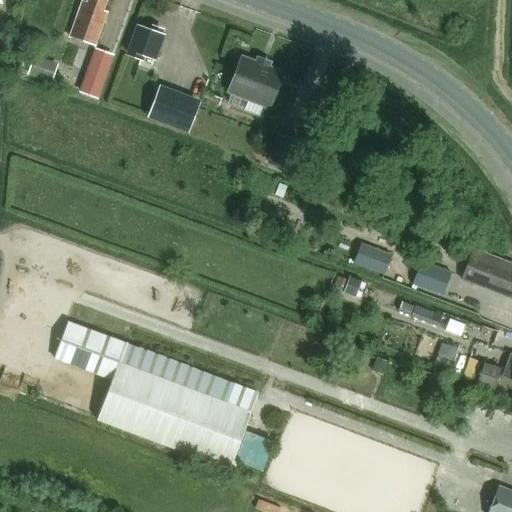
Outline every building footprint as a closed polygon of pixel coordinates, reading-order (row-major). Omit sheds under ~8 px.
[(95,44),(106,13),(100,11),(103,0),(88,0),(87,3),(83,1),(71,35),(95,44)] [(135,27),(126,53),(139,58),(140,53),(151,57),(156,59),(164,37),(159,35),(135,27)] [(44,81),(50,62),(42,59),(34,57),(28,76),(44,81)] [(244,60),(231,94),(264,107),(265,105),(277,73),(244,60)] [(90,71),(82,94),(97,99),(105,77),(90,71)] [(152,117),(190,130),(199,104),(161,90),(152,117)] [(303,141),(280,133),(269,163),(292,171),(303,141)] [(279,183),(275,195),(283,198),(287,186),(279,183)] [(341,239),(338,247),(348,251),(351,243),(341,239)] [(353,263),(383,275),(391,255),(360,243),(353,263)] [(511,297),(511,264),(472,249),(461,278),(511,297)] [(417,272),(412,284),(443,295),(451,272),(420,261),(418,266),(416,266),(414,271),(417,272)] [(338,276),(334,285),(343,288),(346,279),(338,276)] [(350,277),(344,292),(355,297),(361,281),(350,277)] [(442,315),(416,305),(411,316),(438,326),(442,315)] [(259,469),(270,440),(240,430),(255,391),(65,321),(52,358),(109,379),(94,419),(226,468),(230,458),(259,469)] [(442,345),(434,367),(449,372),(456,350),(442,345)] [(511,378),(511,352),(503,375),(511,378)] [(494,388),(501,368),(471,357),(463,377),(494,388)] [(376,358),(372,369),(383,373),(387,362),(376,358)] [(430,377),(425,390),(435,394),(440,381),(430,377)] [(487,511),(511,511),(511,490),(498,485),(487,511)]
